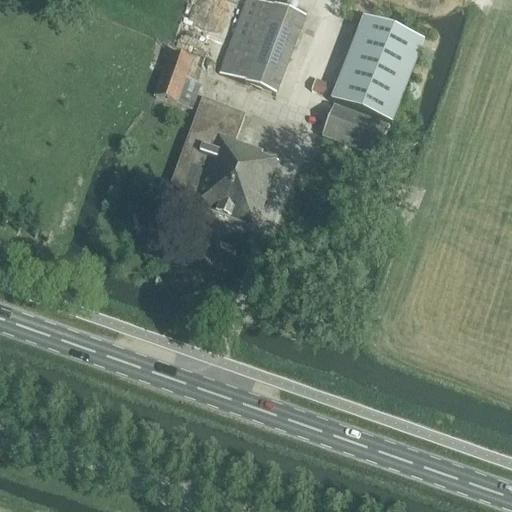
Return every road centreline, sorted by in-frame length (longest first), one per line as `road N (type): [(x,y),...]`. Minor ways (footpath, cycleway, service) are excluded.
road 1 (primary): [(511,497),(0,319)]
road 2 (unclassified): [(227,511),(0,434)]
